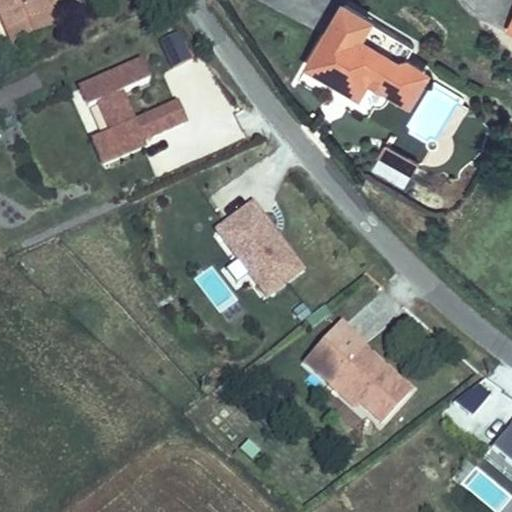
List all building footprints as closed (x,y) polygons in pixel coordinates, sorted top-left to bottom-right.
[(58,27),(45,0),(0,0),(0,15),(14,44),(57,26),(58,27)] [(413,104),(436,68),(412,54),(404,54),(367,34),(379,14),(355,0),(341,0),(305,62),(362,97),(371,81),(413,104)] [(171,70),(192,60),(178,32),(158,42),(171,70)] [(152,81),(141,60),(78,88),(88,109),(97,107),(109,132),(91,141),(102,167),(147,148),(144,142),(189,125),(179,100),(136,120),(123,93),(152,81)] [(386,146),(379,162),(412,176),(419,161),(386,146)] [(305,271),(253,202),(211,230),(264,302),(305,271)] [(341,320),(300,365),(330,389),(335,384),(359,405),(382,427),(416,391),(367,348),(370,345),(341,320)] [(466,420),(492,401),(480,385),(454,404),(466,420)] [(511,425),(491,450),(511,466),(511,425)] [(491,511),(499,511),(511,498),(511,497),(476,465),(459,484),(491,511)]
